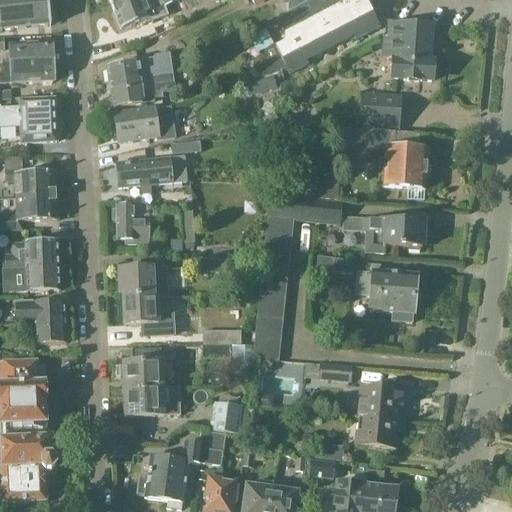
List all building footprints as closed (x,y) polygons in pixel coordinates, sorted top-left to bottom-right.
[(0,0),(0,30),(50,27),(47,0),(0,0)] [(133,0),(113,8),(122,32),(152,21),(153,23),(168,17),(165,7),(178,2),(177,0),(133,0)] [(355,42),(379,29),(363,0),(320,0),(285,18),(285,48),(277,52),(276,50),(266,55),(264,78),(287,71),(290,76),(308,66),(306,63),(353,38),(355,42)] [(289,0),(289,15),(316,0),(289,0)] [(431,31),(401,29),(387,28),(386,39),(382,39),(382,61),(395,61),(393,81),(432,83),(433,66),(429,66),(431,31)] [(52,45),(10,47),(10,54),(5,54),(5,60),(11,60),(17,60),(17,64),(53,62),(52,45)] [(107,70),(110,90),(117,89),(118,93),(130,91),(129,83),(161,77),(173,75),(169,55),(154,58),(155,60),(137,63),(138,65),(107,70)] [(54,83),(53,62),(17,64),(17,60),(11,60),(11,64),(2,64),(2,68),(0,67),(0,78),(0,86),(54,83)] [(175,93),(173,75),(161,77),(129,83),(130,91),(118,93),(117,89),(110,90),(113,110),(154,103),(154,101),(163,99),(162,95),(175,93)] [(264,80),(244,86),(248,98),(267,93),(264,80)] [(397,129),(399,101),(366,98),(364,126),(397,129)] [(23,143),(55,142),(53,102),(21,103),(22,108),(0,109),(0,129),(23,128),(23,143)] [(171,109),(114,117),(118,145),(156,140),(157,143),(175,141),(171,109)] [(364,132),(344,131),(343,142),(363,144),(362,148),(387,151),(384,188),(409,190),(408,198),(425,199),(428,153),(396,150),(397,133),(364,131),(364,132)] [(267,162),(270,134),(257,133),(254,161),(267,162)] [(173,156),(194,154),(193,144),(172,146),(173,156)] [(185,160),(149,163),(150,171),(145,172),(146,188),(151,187),(187,184),(185,160)] [(149,163),(117,165),(119,190),(141,188),(142,196),(152,195),(151,187),(146,188),(145,172),(150,171),(149,163)] [(16,183),(17,200),(56,199),(54,175),(23,176),(23,172),(5,172),(5,183),(16,183)] [(271,198),(268,219),(294,222),(315,224),(318,203),(271,198)] [(57,221),(56,199),(17,200),(17,216),(0,216),(0,232),(22,232),(22,223),(57,221)] [(318,203),(315,224),(340,227),(342,206),(318,203)] [(128,247),(149,247),(149,209),(134,208),(118,208),(118,211),(112,211),(112,223),(118,223),(118,242),(128,242),(128,247)] [(180,212),(182,241),(182,245),(195,244),(193,211),(180,212)] [(268,219),(266,238),(292,240),(294,222),(268,219)] [(422,250),(423,225),(364,222),(363,234),(367,235),(366,242),(367,246),(369,250),(371,253),(375,256),(380,256),(385,257),(385,248),(422,250)] [(264,258),(290,260),(292,240),(266,238),(264,258)] [(183,254),(182,245),(182,241),(172,242),(173,254),(183,254)] [(50,264),(59,264),(57,244),(25,246),(13,247),(13,258),(6,258),(6,271),(27,270),(51,270),(50,264)] [(262,279),(288,281),(290,260),(264,258),(262,279)] [(200,260),(199,273),(227,276),(228,262),(200,260)] [(332,274),(353,276),(354,263),(334,260),(332,274)] [(51,270),(27,270),(6,271),(3,272),(4,294),(58,291),(58,284),(60,284),(59,264),(50,264),(51,270)] [(388,275),(380,274),(380,268),(367,267),(366,275),(357,274),(355,298),(372,299),(370,313),(394,315),(393,324),(412,326),(413,317),(414,317),(418,277),(403,276),(403,272),(388,270),(388,275)] [(157,301),(169,301),(168,270),(120,272),(121,296),(123,296),(137,295),(143,303),(157,303),(157,301)] [(260,299),(286,302),(288,281),(262,279),(260,299)] [(123,296),(125,327),(154,326),(154,333),(174,332),(173,301),(169,301),(157,301),(157,303),(143,303),(137,295),(123,296)] [(258,320),(284,322),(286,302),(260,299),(258,320)] [(18,327),(26,331),(49,329),(48,321),(65,320),(65,305),(34,306),(34,302),(15,303),(16,327),(18,327)] [(66,345),(65,320),(48,321),(49,329),(26,331),(18,327),(16,327),(15,327),(16,340),(26,340),(26,343),(34,343),(34,346),(66,345)] [(256,340),(281,343),(284,322),(258,320),(256,340)] [(203,333),(203,347),(231,348),(241,348),(241,333),(203,333)] [(279,363),(281,343),(256,340),(253,361),(279,363)] [(231,353),(231,348),(203,347),(202,360),(231,360),(231,353)] [(251,381),(251,349),(238,348),(237,381),(251,381)] [(52,461),(52,457),(52,442),(47,442),(46,387),(40,387),(39,364),(0,364),(0,406),(0,407),(3,505),(44,504),(44,473),(45,475),(47,475),(48,475),(49,475),(50,475),(53,474),(54,473),(55,471),(56,470),(56,469),(56,468),(56,467),(56,466),(55,464),(54,463),(54,462),(52,461)] [(125,366),(126,393),(164,391),(163,365),(125,366)] [(352,370),(322,367),(321,382),(350,385),(352,370)] [(359,418),(399,422),(400,411),(405,412),(407,393),(362,388),(359,418)] [(164,391),(126,393),(126,420),(180,418),(179,390),(164,391)] [(213,404),(209,433),(244,438),(248,409),(213,404)] [(399,422),(359,418),(356,448),(396,452),(399,422)] [(204,449),(223,452),(226,436),(201,433),(200,446),(204,447),(204,449)] [(223,454),(223,452),(204,449),(204,447),(200,446),(185,444),(183,463),(174,462),(169,503),(168,510),(182,511),(183,511),(190,464),(221,468),(223,454)] [(312,461),(342,464),(344,449),(314,446),(312,461)] [(253,470),(254,457),(244,456),(243,469),(253,470)] [(169,503),(174,462),(151,459),(148,480),(140,479),(138,496),(146,497),(146,500),(169,503)] [(295,473),(304,474),(306,461),(296,460),(295,473)] [(335,465),(307,462),(304,479),(333,482),(335,465)] [(356,467),(355,476),(367,477),(368,468),(356,467)] [(383,479),(384,470),(368,468),(367,477),(383,479)] [(236,486),(211,482),(206,511),(231,511),(233,504),(236,505),(239,487),(236,486)] [(269,511),(274,485),(256,483),(255,490),(247,489),(243,511),(269,511)] [(319,509),(334,511),(333,511),(361,511),(366,487),(337,484),(336,495),(321,493),(319,509)] [(290,487),(274,485),(269,511),(294,511),(297,496),(289,495),(290,487)] [(366,487),(361,511),(395,511),(397,491),(366,487)]
